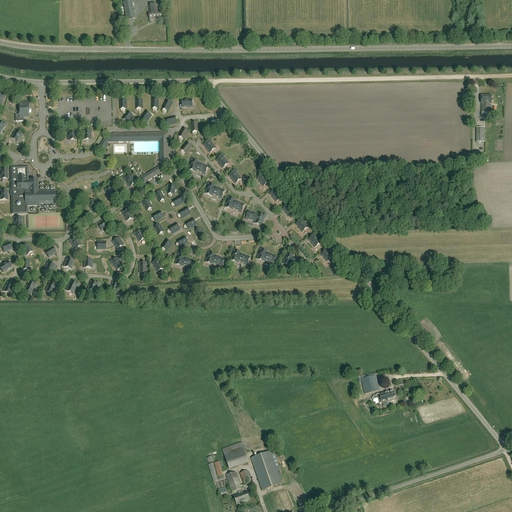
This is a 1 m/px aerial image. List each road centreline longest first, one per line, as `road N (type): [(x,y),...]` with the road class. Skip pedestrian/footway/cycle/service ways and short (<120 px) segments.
road 1 (tertiary): [(0,42),(175,50),(511,46)]
road 2 (unclassified): [(506,450),(205,82)]
road 3 (track): [(214,81),(477,77)]
road 4 (unclassified): [(205,82),(0,76)]
road 5 (unclassified): [(324,511),(506,450)]
